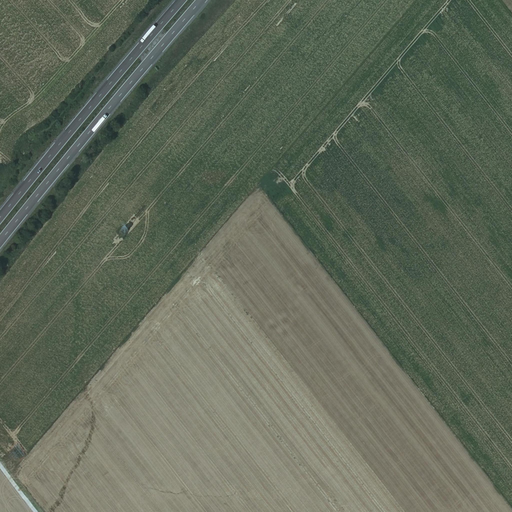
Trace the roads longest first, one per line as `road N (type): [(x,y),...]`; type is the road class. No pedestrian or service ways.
road 1 (motorway): [(0,240),(201,0)]
road 2 (motorway): [(178,0),(0,214)]
